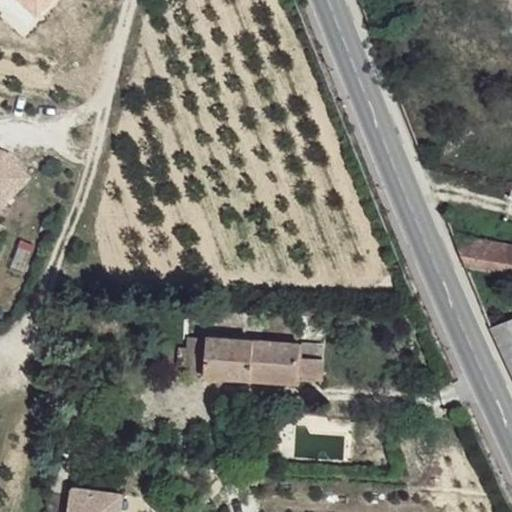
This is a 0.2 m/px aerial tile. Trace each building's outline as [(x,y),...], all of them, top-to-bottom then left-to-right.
[(29,177),(3,151),(0,153),(0,206),(29,177)] [(511,245),(455,236),(469,269),(511,276),(511,245)] [(511,320),(492,329),(511,370),(511,373),(511,320)] [(300,356),(301,343),(209,336),(208,340),(205,372),(205,376),(298,382),(299,375),(324,377),(325,358),(300,356)] [(205,372),(208,340),(189,339),(188,347),(180,345),(179,363),(186,365),(186,370),(205,372)] [(326,345),(301,343),(300,356),(325,358),(326,345)] [(282,414),(265,413),(263,439),(281,440),(282,414)] [(281,440),(263,439),(262,463),(272,463),(273,455),(279,455),(281,440)] [(120,511),(123,495),(76,489),(73,511),(120,511)]
